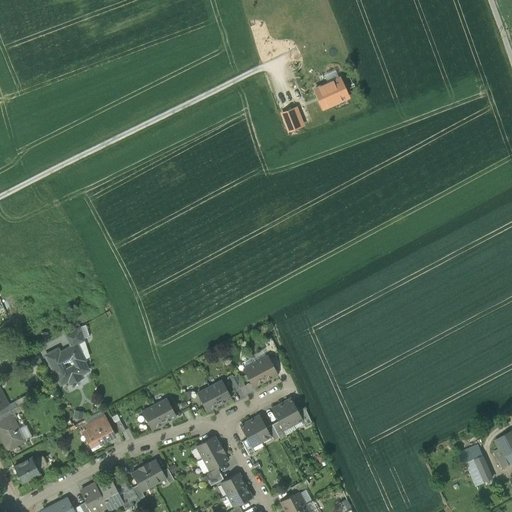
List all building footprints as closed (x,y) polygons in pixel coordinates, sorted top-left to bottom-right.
[(327,84),(339,78),(336,70),(323,75),(327,84)] [(348,97),(339,78),(327,84),(314,90),(323,109),(348,97)] [(296,108),(282,113),(289,131),(302,126),(296,108)] [(86,325),(80,327),(84,339),(89,337),(86,325)] [(65,334),(72,347),(77,344),(84,340),(80,327),(65,334)] [(80,353),(84,360),(89,357),(84,340),(77,344),(81,352),(80,353)] [(46,356),(61,384),(68,380),(70,384),(82,378),(80,374),(87,370),(82,361),(84,360),(80,353),(81,352),(77,344),(72,347),(63,352),(64,355),(61,357),(59,354),(57,350),(46,356)] [(255,363),(266,357),(262,350),(252,356),(252,357),(255,363)] [(266,357),(255,363),(265,381),(277,374),(268,356),(266,357)] [(255,363),(252,357),(241,363),(244,369),(255,363)] [(252,387),(265,381),(255,363),(244,369),(243,369),(252,387)] [(238,374),(233,376),(239,389),(245,386),(238,374)] [(234,392),(239,389),(233,376),(232,375),(227,377),(234,392)] [(222,381),(209,387),(219,405),(231,398),(222,381)] [(206,411),(219,405),(209,387),(197,394),(206,411)] [(193,397),(189,390),(184,394),(187,400),(193,397)] [(25,396),(8,405),(10,411),(13,410),(28,402),(25,396)] [(291,398),(281,404),(292,425),(302,420),(302,419),(298,412),(291,398)] [(167,399),(154,406),(164,423),(176,417),(167,399)] [(283,430),(292,425),(281,404),(271,409),(278,421),(283,430)] [(0,416),(10,411),(8,405),(0,409),(0,416)] [(151,430),(164,423),(154,406),(142,412),(151,430)] [(305,425),(306,427),(312,423),(305,408),(298,412),(302,419),(302,420),(305,425)] [(13,410),(10,411),(0,416),(0,419),(2,424),(12,418),(12,419),(16,417),(13,410)] [(84,412),(74,411),(73,418),(82,420),(84,412)] [(86,426),(87,425),(103,417),(101,412),(83,421),(86,426)] [(259,416),(249,421),(261,442),(271,437),(259,416)] [(87,432),(91,441),(93,444),(98,441),(100,444),(114,436),(103,417),(87,425),(90,431),(87,432)] [(0,424),(0,435),(8,451),(25,442),(24,440),(22,441),(16,431),(18,430),(12,419),(12,418),(2,424),(0,424)] [(114,423),(120,433),(125,430),(119,420),(114,423)] [(295,430),(305,425),(302,420),(292,425),(295,430)] [(251,447),(261,442),(249,421),(240,426),(247,439),(251,447)] [(272,425),(279,437),(280,440),(287,437),(286,435),(283,430),(278,421),(272,425)] [(90,431),(87,425),(86,426),(85,427),(87,429),(81,432),(87,443),(91,441),(87,432),(90,431)] [(273,440),(279,437),(272,425),(267,428),(273,440)] [(286,435),(295,430),(292,425),(283,430),(286,435)] [(18,430),(16,431),(22,441),(24,440),(31,436),(26,426),(18,430)] [(511,430),(495,440),(499,448),(494,451),(503,468),(509,465),(511,463),(511,430)] [(202,457),(203,458),(222,448),(219,443),(218,444),(214,436),(196,446),(197,447),(202,457)] [(242,442),(249,456),(255,453),(251,447),(247,439),(242,442)] [(101,446),(100,444),(98,441),(93,444),(91,441),(87,443),(92,451),(101,446)] [(478,444),(458,453),(463,464),(466,462),(482,456),(483,455),(478,444)] [(202,457),(197,447),(190,451),(196,461),(202,457)] [(225,452),(222,448),(203,458),(203,459),(209,470),(209,471),(227,461),(223,453),(225,452)] [(326,459),(323,453),(316,457),(319,463),(326,459)] [(14,467),(23,482),(40,473),(38,469),(47,464),(42,456),(34,461),(32,457),(14,467)] [(466,462),(470,470),(477,467),(483,482),(492,479),(482,456),(466,462)] [(203,474),(209,470),(203,459),(197,462),(203,474)] [(147,463),(143,465),(153,484),(165,478),(166,478),(162,471),(156,460),(148,464),(147,463)] [(141,491),(153,484),(143,465),(138,468),(139,469),(131,474),(138,485),(141,491)] [(477,467),(470,470),(476,485),(483,482),(477,467)] [(165,478),(168,483),(174,480),(167,468),(162,471),(166,478),(165,478)] [(207,474),(210,479),(220,474),(217,468),(207,474)] [(220,483),(227,495),(245,485),(238,473),(220,483)] [(208,480),(211,486),(223,479),(220,474),(210,479),(208,480)] [(111,479),(96,487),(106,507),(108,510),(123,502),(120,495),(115,486),(111,479)] [(290,488),(293,493),(309,484),(306,479),(290,488)] [(125,480),(115,486),(120,495),(125,492),(130,489),(125,480)] [(19,488),(22,494),(31,489),(28,483),(19,488)] [(90,511),(96,511),(106,507),(96,487),(94,483),(79,492),(85,502),(87,505),(90,511)] [(132,488),(139,500),(144,497),(141,491),(138,485),(132,488)] [(251,498),(245,485),(227,495),(228,496),(233,506),(234,507),(251,498)] [(132,488),(130,489),(125,492),(129,501),(135,499),(136,501),(139,500),(132,488)] [(304,504),(311,500),(305,489),(298,493),(304,504)] [(123,502),(126,507),(131,505),(129,501),(125,492),(120,495),(123,502)] [(280,502),(285,511),(290,511),(304,504),(298,493),(298,492),(280,502)] [(227,510),(233,506),(228,496),(221,499),(227,510)] [(342,511),(343,511),(351,508),(347,498),(338,503),(342,511)] [(43,511),(74,511),(72,509),(66,499),(43,511)] [(317,511),(311,500),(304,504),(308,511),(317,511)]
